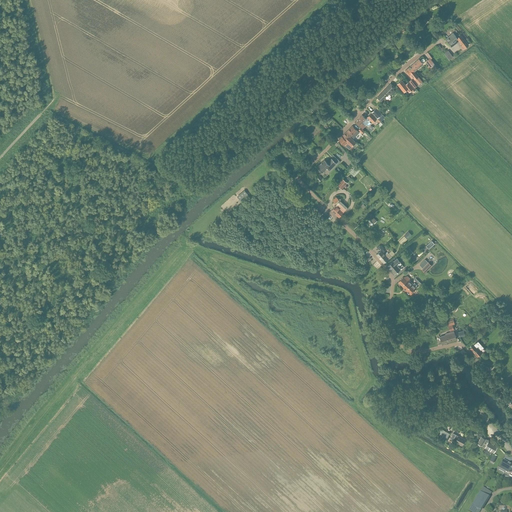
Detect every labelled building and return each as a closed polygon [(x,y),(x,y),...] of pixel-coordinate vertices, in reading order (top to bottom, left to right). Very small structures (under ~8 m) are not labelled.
[(423,21),(426,24),(432,19),(428,15),(423,21)] [(461,35),(457,38),(453,33),(445,39),(451,47),(459,41),(462,45),(460,46),(463,50),(469,45),(461,35)] [(453,57),(448,50),(444,53),(449,60),(453,57)] [(429,58),(426,61),(429,65),(427,67),(430,71),(433,69),(432,67),(435,65),(430,59),(432,58),(428,52),(426,53),(429,58)] [(423,64),(422,63),(419,59),(410,66),(415,71),(423,64)] [(410,66),(405,70),(408,74),(410,75),(412,78),(413,77),(415,79),(419,84),(423,81),(415,71),(410,66)] [(409,81),(415,87),(416,87),(418,89),(419,88),(420,87),(418,84),(413,78),(409,81)] [(401,80),(398,84),(404,91),(406,89),(409,92),(411,91),(412,92),(415,90),(409,82),(405,85),(401,80)] [(377,97),(381,101),(389,92),(391,94),(395,91),(393,89),(394,87),(390,83),(377,97)] [(372,112),(377,117),(377,118),(380,121),(385,117),(381,113),(376,108),(372,112)] [(367,117),(371,120),(373,122),(376,118),(371,113),(367,117)] [(355,122),(359,125),(363,129),(365,126),(362,122),(366,118),(362,115),(355,122)] [(352,126),(345,133),(356,142),(353,139),(359,132),(356,129),(352,126)] [(345,145),(350,149),(356,142),(345,133),(339,140),(343,144),(346,141),(347,142),(345,145)] [(317,167),(320,170),(322,172),(326,168),(329,170),(336,163),(331,158),(327,162),(324,159),(317,167)] [(355,165),(349,172),(354,177),(360,170),(355,165)] [(341,189),(346,182),(343,179),(337,185),(341,189)] [(243,191),(237,196),(239,200),(245,195),(243,191)] [(335,206),(331,210),(339,217),(342,213),(347,208),(340,201),(335,206)] [(408,231),(404,235),(408,239),(412,235),(408,231)] [(399,241),(402,244),(407,239),(404,236),(399,241)] [(429,249),(434,244),(432,241),(426,246),(429,249)] [(382,250),(376,255),(380,259),(385,255),(384,254),(383,253),(385,252),(383,249),(384,248),(381,245),(380,246),(379,247),(381,249),(382,250)] [(385,255),(380,259),(384,263),(387,260),(391,256),(388,253),(390,252),(391,250),(390,249),(389,250),(384,254),(385,255)] [(387,265),(395,274),(402,267),(399,263),(401,262),(397,257),(393,260),(387,265)] [(425,273),(432,266),(425,259),(419,265),(423,268),(421,270),(425,273)] [(398,282),(403,286),(402,287),(409,295),(416,287),(409,280),(410,279),(407,276),(405,279),(403,277),(398,282)] [(453,319),(447,322),(450,331),(456,329),(453,319)] [(440,337),(440,339),(442,343),(456,339),(454,331),(444,334),(445,336),(440,337)] [(470,348),(477,356),(481,353),(482,354),(486,350),(478,341),(470,348)] [(446,439),(449,433),(444,430),(441,436),(446,439)] [(453,433),(451,437),(450,438),(462,445),(463,444),(465,439),(453,433)] [(477,443),(493,452),(497,445),(481,436),(477,443)] [(511,465),(503,460),(499,468),(508,473),(508,474),(510,475),(509,475),(511,476),(511,465)] [(483,488),(472,506),(469,511),(471,511),(480,511),(481,511),(490,493),(483,488)]
